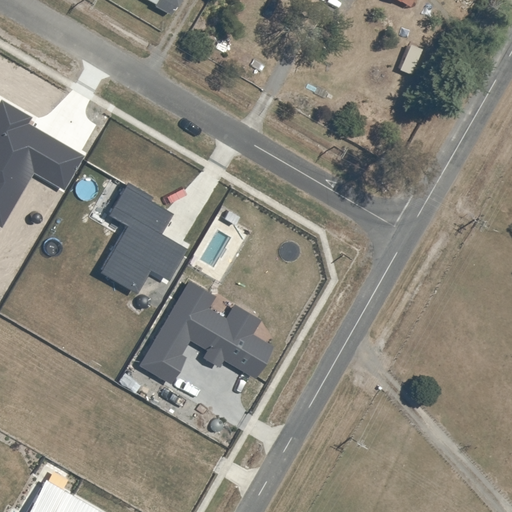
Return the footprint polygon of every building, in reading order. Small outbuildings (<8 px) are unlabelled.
[(146,0),(172,14),(179,0),(146,0)] [(282,0),(267,0),(254,26),(265,32),(282,0)] [(150,268),(169,279),(187,246),(160,232),(172,211),(149,198),(152,194),(127,180),(108,214),(126,224),(100,271),(137,292),(150,268)] [(226,317),(208,307),(215,294),(188,280),(142,364),(173,381),(187,356),(182,353),(189,341),(255,377),(273,345),(252,334),(261,319),(233,304),(226,317)] [(105,511),(44,479),(26,511),(105,511)]
